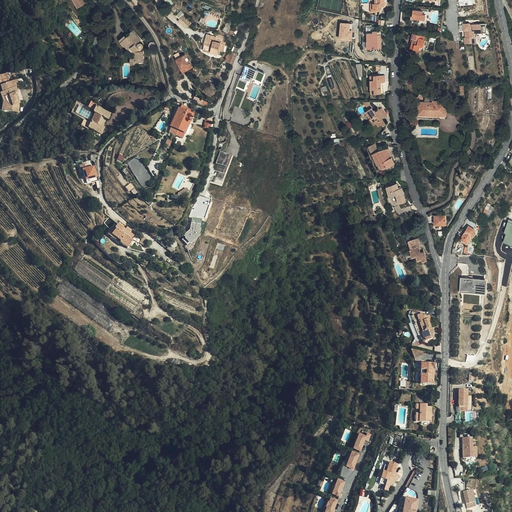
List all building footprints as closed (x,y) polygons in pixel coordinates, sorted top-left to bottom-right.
[(385,5),(384,0),(377,0),(377,1),(376,1),(373,1),(373,8),(380,9),(381,8),(382,5),(385,5)] [(380,11),(380,9),(373,8),(373,1),(372,1),(371,11),(380,11)] [(423,10),(413,8),(412,17),(425,18),(426,14),(423,13),(423,10)] [(184,14),(178,20),(186,28),(192,22),(184,14)] [(350,29),(351,23),(341,22),(340,38),(352,39),(353,30),(350,29)] [(470,25),(471,30),(465,30),(466,36),(465,37),(465,44),(476,43),(475,35),(473,36),(472,33),(474,31),(482,30),(481,24),(470,25)] [(476,43),(477,43),(477,34),(478,32),(487,31),(486,24),(481,24),(482,30),(474,31),(472,33),(473,36),(475,35),(476,43)] [(368,33),(368,41),(370,41),(370,47),(381,47),(381,34),(378,34),(378,30),(373,31),(373,32),(368,33)] [(124,49),(127,52),(130,50),(134,54),(134,64),(143,64),(142,53),(140,53),(140,51),(141,51),(142,49),(141,47),(141,46),(140,46),(139,45),(137,43),(139,42),(130,33),(126,37),(127,37),(125,39),(123,38),(118,43),(120,45),(119,45),(123,50),(124,49)] [(424,36),(415,33),(412,45),(421,48),(424,36)] [(218,54),(221,43),(205,38),(204,42),(202,41),(200,45),(203,46),(202,49),(218,54)] [(130,50),(127,52),(126,53),(129,56),(130,67),(135,67),(134,64),(134,54),(130,50)] [(233,63),(237,53),(232,51),(228,61),(233,63)] [(187,64),(185,61),(187,59),(185,55),(176,59),(180,68),(187,64)] [(241,77),(253,81),(257,69),(245,66),(241,77)] [(235,73),(231,88),(237,90),(240,74),(235,73)] [(384,75),(373,76),(373,80),(371,80),(371,90),(373,89),(374,94),(381,94),(380,87),(379,87),(379,83),(385,83),(384,75)] [(18,93),(20,92),(18,86),(14,87),(11,80),(4,83),(6,90),(9,98),(5,107),(19,111),(22,103),(18,93)] [(446,115),(446,102),(432,101),(432,103),(418,101),(417,112),(432,114),(432,116),(439,116),(439,114),(446,115)] [(89,124),(82,121),(79,127),(88,131),(89,129),(100,134),(103,128),(100,127),(104,119),(106,120),(108,115),(108,114),(108,113),(101,110),(95,107),(95,105),(88,102),(85,107),(91,110),(91,113),(92,114),(93,115),(98,117),(95,124),(90,122),(89,124)] [(189,105),(184,103),(181,110),(178,109),(168,133),(171,134),(169,140),(173,142),(175,136),(177,130),(189,105)] [(192,107),(189,105),(177,130),(184,134),(192,116),(188,114),(190,111),(192,107)] [(380,115),(384,113),(381,107),(377,110),(375,107),(372,109),(371,106),(365,110),(370,117),(368,118),(372,124),(375,123),(378,121),(381,124),(382,126),(385,123),(382,119),(380,115)] [(93,115),(90,122),(95,124),(98,117),(93,115)] [(395,162),(392,155),(390,156),(386,147),(377,149),(373,151),(378,162),(380,161),(382,165),(386,164),(387,166),(395,162)] [(222,183),(231,154),(220,151),(217,163),(219,163),(214,180),(222,183)] [(97,181),(93,167),(85,169),(84,164),(80,165),(81,170),(82,170),(85,181),(89,180),(90,183),(97,181)] [(387,185),(389,191),(393,190),(394,194),(396,193),(399,202),(406,200),(402,187),(399,188),(397,182),(387,185)] [(490,204),(487,203),(481,214),(488,217),(493,207),(489,205),(490,204)] [(446,224),(445,214),(440,214),(440,212),(439,212),(439,214),(435,214),(436,224),(446,224)] [(114,229),(110,234),(119,241),(118,243),(126,249),(134,237),(133,237),(116,224),(113,228),(114,229)] [(471,235),(473,232),(475,229),(469,225),(465,233),(462,239),(467,242),(471,235)] [(188,240),(192,245),(200,239),(199,238),(201,236),(203,227),(195,226),(193,234),(188,240)] [(119,241),(110,234),(108,237),(117,244),(118,243),(119,241)] [(420,251),(418,241),(420,241),(418,237),(410,240),(412,248),(409,249),(411,257),(415,256),(417,262),(426,259),(423,249),(420,251)] [(460,291),(487,292),(487,278),(461,277),(460,291)] [(421,313),(420,313),(417,315),(425,339),(433,337),(431,332),(433,331),(431,323),(429,315),(426,316),(425,314),(422,315),(421,313)] [(432,371),(434,371),(434,363),(421,363),(420,385),(431,385),(431,382),(433,382),(433,375),(432,375),(432,371)] [(468,388),(459,388),(459,404),(468,404),(468,388)] [(432,423),(432,407),(427,407),(427,405),(414,405),(414,410),(417,410),(417,414),(414,414),(414,423),(432,423)] [(364,441),(365,437),(358,435),(353,449),(360,452),(364,441)] [(463,459),(474,458),(474,448),(473,438),(463,438),(463,459)] [(352,453),(346,467),(353,470),(359,455),(352,453)] [(389,487),(396,480),(393,477),(394,473),(397,465),(390,463),(388,467),(385,466),(382,472),(380,480),(378,484),(385,486),(384,490),(387,491),(389,487)] [(405,487),(411,490),(419,475),(413,471),(405,487)] [(339,494),(344,482),(337,480),(331,494),(338,497),(339,494)] [(472,490),(463,492),(467,508),(472,507),(471,504),(475,503),(472,490)] [(326,503),(325,508),(326,508),(324,511),(332,511),(335,504),(337,501),(330,498),(328,503),(326,503)] [(416,511),(417,508),(418,500),(406,498),(403,511),(416,511)]
